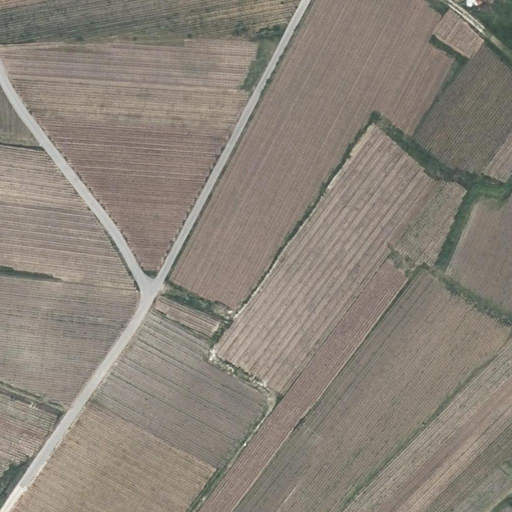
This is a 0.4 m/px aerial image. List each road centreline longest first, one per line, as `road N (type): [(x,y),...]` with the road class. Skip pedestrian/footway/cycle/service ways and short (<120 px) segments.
road 1 (track): [(4,511),(149,296),(0,71)]
road 2 (track): [(307,0),(149,296)]
